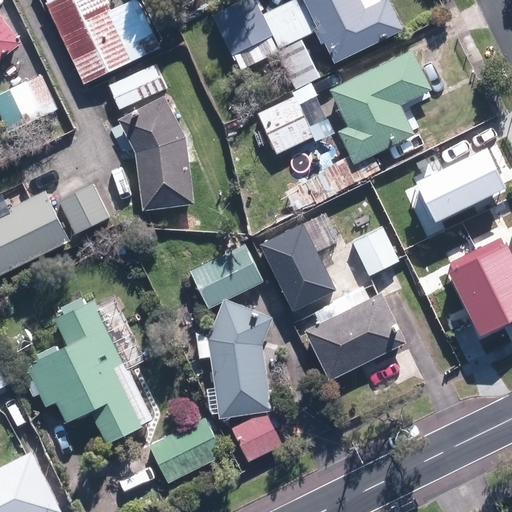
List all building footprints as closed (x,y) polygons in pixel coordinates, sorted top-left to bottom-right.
[(85,82),(162,46),(140,0),(132,0),(112,10),(107,0),(48,0),(49,0),(48,1),(85,82)] [(295,88),(321,76),(302,37),(319,30),(335,62),(404,28),(390,0),(288,0),(263,12),(257,0),(238,0),(213,13),(232,53),(234,53),(241,68),(260,58),(261,60),(277,53),(295,88)] [(0,58),(23,41),(0,10),(0,58)] [(414,47),(330,87),(348,124),(337,129),(354,163),(416,133),(402,104),(434,88),(414,47)] [(168,87),(157,62),(109,84),(120,108),(168,87)] [(0,110),(9,131),(59,108),(43,73),(0,92),(0,110)] [(196,202),(188,135),(166,94),(118,118),(136,151),(143,209),(196,202)] [(257,113),(276,153),(315,134),(296,94),(266,108),(257,113)] [(487,148),(416,183),(436,223),(507,188),(487,148)] [(111,216),(94,182),(59,199),(77,234),(111,216)] [(0,274),(70,240),(46,189),(12,206),(13,209),(0,214),(0,274)] [(369,273),(397,260),(363,189),(328,206),(347,245),(355,241),(369,273)] [(334,291),(302,225),(261,244),(293,311),(334,291)] [(208,308),(221,301),(228,298),(263,281),(244,243),(189,270),(208,308)] [(511,252),(508,244),(450,271),(481,336),(511,321),(511,252)] [(331,381),(408,343),(384,292),(306,329),(331,381)] [(140,391),(96,297),(55,317),(69,345),(27,364),(46,404),(57,399),(67,420),(91,408),(107,441),(144,424),(130,395),(140,391)] [(261,411),(263,411),(271,410),(261,344),(272,317),(228,298),(221,301),(206,338),(218,417),(261,411)] [(0,387),(9,383),(0,363),(0,387)] [(281,444),(263,411),(261,411),(231,427),(248,460),(281,444)] [(170,481),(224,454),(205,416),(150,443),(170,481)] [(0,463),(0,511),(58,511),(65,509),(33,447),(0,463)]
